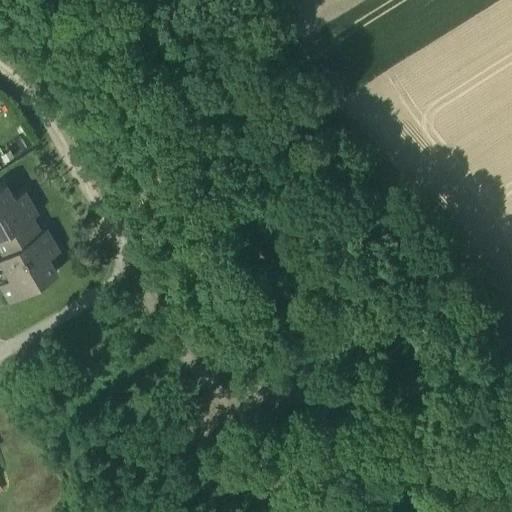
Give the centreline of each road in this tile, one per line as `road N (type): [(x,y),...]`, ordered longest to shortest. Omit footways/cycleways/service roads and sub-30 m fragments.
road 1 (track): [(275,0),(310,64),(465,231),(490,338),(482,371)]
road 2 (track): [(228,391),(354,388),(482,371)]
road 3 (track): [(0,70),(22,85),(136,273)]
road 4 (track): [(95,511),(0,372)]
road 5 (track): [(0,350),(136,273)]
road 6 (track): [(136,273),(228,391)]
